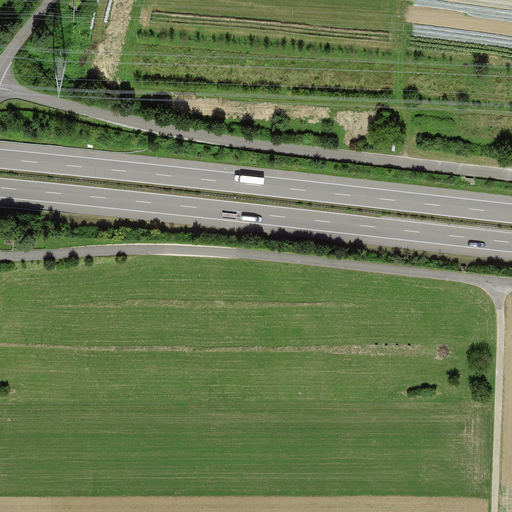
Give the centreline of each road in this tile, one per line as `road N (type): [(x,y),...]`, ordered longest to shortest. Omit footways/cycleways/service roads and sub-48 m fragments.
road 1 (unclassified): [(511,173),(187,133),(0,88)]
road 2 (motorway): [(0,187),(511,242)]
road 3 (motorway): [(511,213),(0,158)]
road 4 (unclassified): [(511,283),(139,249),(0,255)]
road 5 (track): [(494,511),(500,282)]
